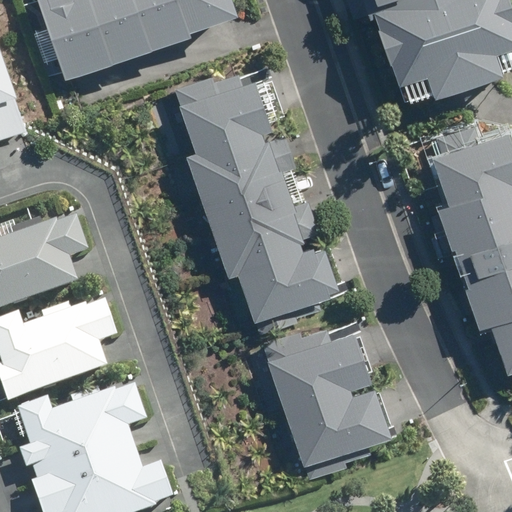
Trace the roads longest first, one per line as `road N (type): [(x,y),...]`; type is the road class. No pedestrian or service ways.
road 1 (residential): [(293,0),(386,282),(477,468)]
road 2 (residential): [(0,187),(55,171),(75,174),(98,198),(183,475)]
